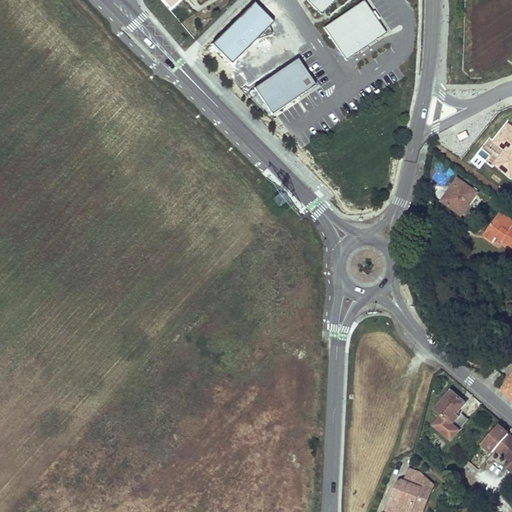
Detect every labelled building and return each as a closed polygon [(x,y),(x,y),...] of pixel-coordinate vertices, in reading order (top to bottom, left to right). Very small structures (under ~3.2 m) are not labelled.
[(156,0),(170,14),(183,3),(180,0),(190,0),(199,10),(210,0),(156,0)] [(306,0),(321,15),(335,0),(306,0)] [(387,33),(364,1),(324,28),(347,61),(387,33)] [(273,21),(254,2),(211,44),(231,64),(249,46),(257,38),(272,34),(270,25),(273,21)] [(316,84),(297,56),(252,85),(271,113),(316,84)] [(462,184),(458,180),(454,185),(455,186),(459,189),(462,184)] [(477,194),(462,184),(459,189),(455,186),(450,193),(449,192),(442,202),(461,216),(477,194)] [(503,230),(497,239),(503,243),(504,242),(511,247),(511,222),(504,231),(503,230)] [(376,324),(387,335),(392,330),(381,319),(376,324)] [(394,352),(405,363),(414,353),(403,343),(394,352)] [(511,398),(511,376),(502,392),(504,392),(511,398)] [(461,400),(451,392),(435,411),(442,417),(435,427),(451,441),(459,431),(451,425),(459,416),(457,414),(466,404),(461,400)] [(451,425),(459,431),(468,420),(461,414),(459,416),(451,425)] [(481,446),(492,455),(496,451),(511,464),(511,439),(498,427),(481,446)] [(413,511),(422,511),(433,487),(420,475),(410,471),(405,484),(402,483),(398,484),(397,488),(400,490),(398,494),(395,493),(391,504),(398,506),(395,511),(411,511),(412,511),(413,511)]
